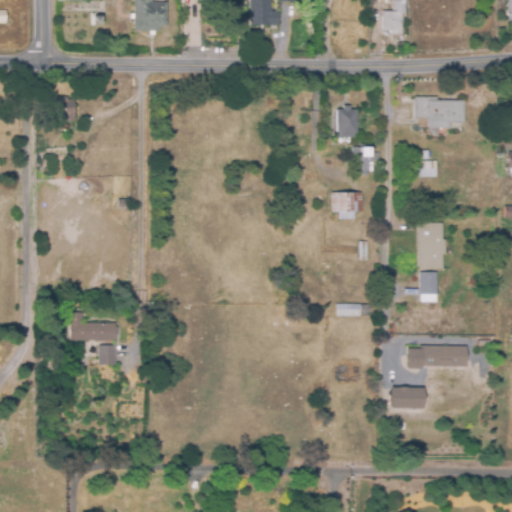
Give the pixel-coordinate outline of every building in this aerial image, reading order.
[(55,15),(54,0),(64,0),(64,1),(66,1),(66,0),(87,0),(87,1),(105,1),(105,12),(55,15)] [(157,32),(131,31),(131,0),(150,0),(150,2),(165,2),(164,29),(157,28),(157,32)] [(248,27),(248,0),(270,0),(271,12),(278,12),(278,26),(248,27)] [(400,35),(387,35),(387,32),(379,32),(379,11),(389,11),(389,0),(404,0),(404,15),(400,15),(400,35)] [(90,27),(89,17),(99,17),(99,27),(90,27)] [(447,130),(424,130),(424,124),(412,124),(412,97),(463,97),(463,125),(447,125),(447,130)] [(62,123),(62,119),(49,119),(49,101),(56,101),(56,98),(66,98),(66,100),(73,100),(73,123),(62,123)] [(333,139),(333,110),(341,110),(341,106),(348,106),(348,110),(354,110),(354,138),(333,139)] [(370,153),(378,153),(378,162),(368,162),(367,176),(353,176),(354,157),(350,157),(351,147),(370,148),(370,153)] [(401,179),(401,162),(435,161),(435,178),(401,179)] [(336,221),(336,213),(328,213),(328,194),(359,194),(360,213),(353,213),(353,221),(336,221)] [(511,219),(502,219),(502,207),(511,206),(511,219)] [(440,270),(415,270),(415,223),(441,223),(440,240),(443,240),(442,255),(440,255),(440,270)] [(357,262),(356,243),(365,242),(365,261),(357,262)] [(434,299),(416,298),(417,273),(435,273),(434,299)] [(371,317),(333,316),(333,304),(371,305),(371,317)] [(67,343),(67,313),(81,313),(81,324),(113,323),(113,342),(67,343)] [(113,366),(96,366),(96,346),(113,346),(113,366)] [(465,368),(418,369),(418,367),(401,367),(400,348),(418,348),(418,347),(465,346),(465,368)] [(358,383),(333,382),(334,368),(358,369),(358,383)] [(387,387),(387,408),(420,408),(421,388),(387,387)]
